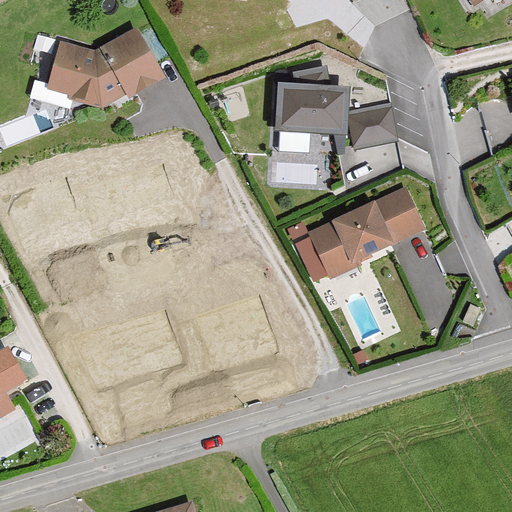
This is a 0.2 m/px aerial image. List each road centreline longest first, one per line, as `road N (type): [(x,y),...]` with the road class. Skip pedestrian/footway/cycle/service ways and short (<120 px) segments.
road 1 (unclassified): [(0,501),(511,353)]
road 2 (residential): [(511,330),(459,204),(433,85),(402,49)]
